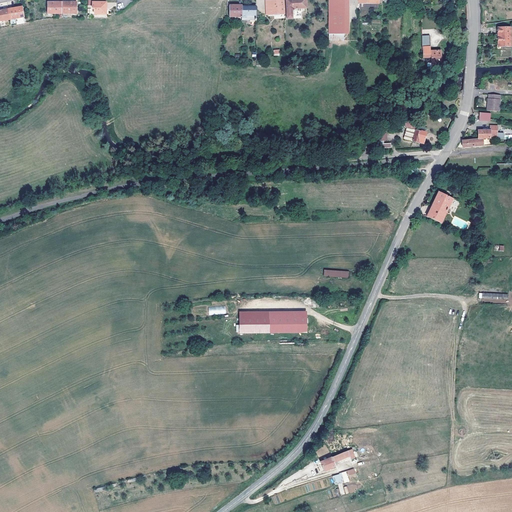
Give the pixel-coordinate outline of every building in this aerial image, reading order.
[(276,0),(266,1),(267,13),(284,12),(283,0),(276,0)] [(291,9),(307,8),(306,0),(285,0),(286,18),(292,18),(291,9)] [(329,0),(329,34),(344,34),(344,0),(329,0)] [(62,13),(62,2),(52,2),(48,2),(48,13),(62,13)] [(77,2),(62,2),(62,13),(77,13),(77,2)] [(94,9),(94,14),(106,14),(106,2),(92,2),(92,9),(94,9)] [(229,17),(242,17),(242,6),(242,5),(229,5),(229,17)] [(242,17),(242,18),(250,18),(250,20),(256,20),(256,6),(242,6),(242,17)] [(15,8),(9,9),(10,19),(24,17),(22,7),(15,8)] [(0,21),(10,19),(9,9),(2,10),(0,10),(0,21)] [(498,28),(498,47),(511,46),(510,28),(498,28)] [(422,48),(431,47),(430,36),(422,36),(422,48)] [(431,67),(442,67),(441,50),(431,51),(431,47),(422,48),(423,58),(431,58),(431,63),(431,67)] [(500,95),(489,94),(489,99),(488,98),(487,111),(499,111),(500,100),(499,100),(500,95)] [(490,119),(491,113),(480,112),(479,119),(490,120),(490,119)] [(412,119),(395,125),(387,126),(384,134),(393,137),(419,143),(419,142),(423,143),(425,133),(417,131),(418,126),(413,125),(412,119)] [(478,130),(479,138),(490,138),(498,139),(498,134),(498,125),(489,125),(489,128),(489,130),(482,130),(478,130)] [(391,144),(393,137),(384,134),(382,143),(381,144),(391,144)] [(453,199),(439,192),(427,217),(441,223),(444,217),(439,215),(442,209),(447,211),(453,199)] [(208,307),(209,315),(226,314),(225,306),(208,307)] [(307,316),(239,317),(239,333),(307,333),(307,316)] [(350,456),(348,451),(332,457),(334,462),(337,461),(350,456)] [(332,457),(320,462),(324,471),(336,467),(334,464),(334,462),(332,457)] [(345,494),(342,483),(349,481),(347,471),(332,475),(335,485),(338,484),(339,488),(336,489),(337,496),(345,494)] [(356,483),(348,484),(349,492),(357,491),(356,483)]
